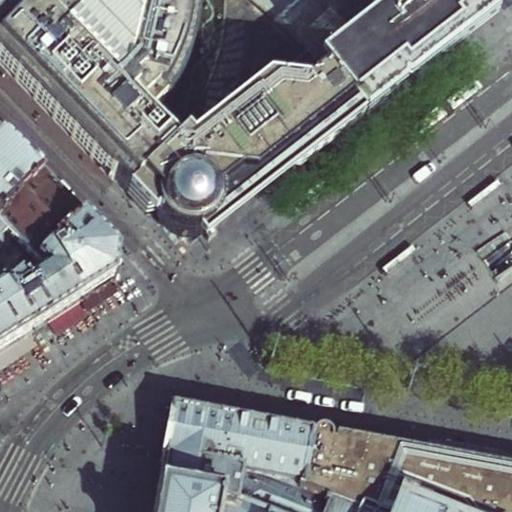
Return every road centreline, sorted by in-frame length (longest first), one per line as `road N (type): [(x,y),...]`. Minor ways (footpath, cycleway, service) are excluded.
road 1 (tertiary): [(212,328),(280,304),(511,122)]
road 2 (residential): [(511,424),(266,381),(212,328)]
road 3 (residential): [(0,108),(212,328)]
road 4 (tertiary): [(10,511),(35,447),(79,397),(139,355),(212,328)]
